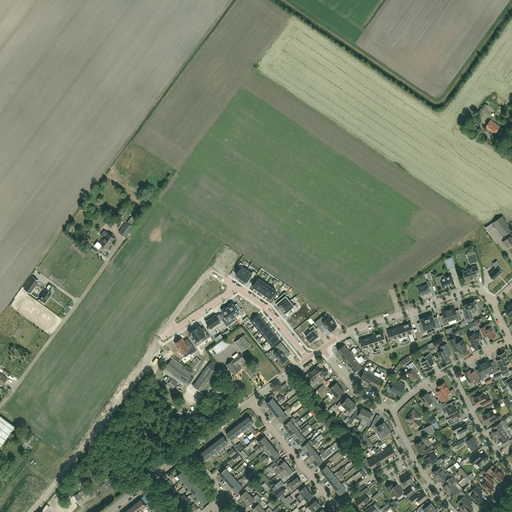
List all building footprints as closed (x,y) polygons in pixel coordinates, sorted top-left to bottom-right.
[(480,117),(486,109),(482,107),(477,115),(480,117)] [(495,133),(500,126),(490,120),(485,127),(495,133)] [(502,237),(511,229),(502,216),(492,223),(502,237)] [(125,237),(133,227),(126,222),(119,232),(125,237)] [(491,224),(485,228),(488,233),(495,228),(491,224)] [(115,238),(108,233),(104,238),(100,243),(98,241),(94,246),(99,249),(102,245),(107,249),(112,243),(115,238)] [(88,244),(91,239),(84,234),(81,239),(88,244)] [(511,238),(510,236),(502,242),(504,245),(505,244),(508,248),(511,246),(511,245),(511,238)] [(496,267),(489,274),(494,280),(503,272),(501,269),(502,268),(497,261),(496,261),(497,262),(494,264),(496,267)] [(241,278),(247,269),(242,265),(243,264),(241,262),(237,267),(239,269),(236,275),(241,278)] [(467,269),(468,270),(463,272),(466,280),(470,278),(470,279),(473,278),(477,276),(476,273),(479,272),(477,266),(467,269)] [(247,269),(241,278),(246,282),(250,276),(253,278),(256,272),(254,271),(253,272),(247,269)] [(454,284),(451,275),(437,280),(439,285),(441,284),(443,288),(454,284)] [(30,293),(38,281),(32,277),(24,289),(30,293)] [(258,278),(252,286),(257,289),(263,281),(258,278)] [(428,284),(418,288),(420,295),(421,295),(430,292),(431,292),(430,292),(429,287),(432,286),(430,280),(427,281),(428,284)] [(263,281),(257,289),(262,292),(267,284),(263,281)] [(267,284),(262,292),(266,295),(272,287),(267,284)] [(272,287),(266,295),(271,298),(276,290),(272,287)] [(277,304),(276,305),(278,307),(279,307),(281,308),(289,301),(285,297),(287,295),(285,292),(279,297),(281,300),(276,303),(277,304)] [(44,302),(47,299),(41,295),(34,305),(41,309),(45,303),(44,302)] [(289,301),(281,308),(282,310),(281,311),(283,314),(284,313),(285,313),(289,310),(291,312),(297,307),(294,305),(293,306),(289,301)] [(477,309),(478,309),(477,304),(475,304),(474,301),(464,305),(465,311),(462,312),(461,312),(464,319),(465,323),(472,321),(471,318),(473,317),(471,312),(477,310),(477,309)] [(228,306),(227,307),(234,317),(239,313),(241,316),(244,314),(240,308),(238,310),(233,303),(232,304),(232,303),(228,306)] [(222,310),(222,311),(226,318),(224,320),(228,325),(231,324),(229,321),(234,317),(227,307),(226,308),(226,307),(222,310)] [(449,310),(452,320),(455,318),(456,322),(462,320),(460,314),(457,315),(454,307),(451,308),(452,309),(449,310)] [(301,312),(299,309),(294,313),(296,316),(290,320),(295,326),(303,319),(299,314),(301,312)] [(448,321),(452,320),(449,310),(445,311),(445,310),(442,311),(445,319),(441,320),(443,326),(449,324),(448,321)] [(211,318),(217,328),(220,326),(222,329),(227,326),(222,319),(220,321),(216,316),(216,315),(211,318)] [(258,315),(251,321),(255,326),(263,320),(258,315)] [(429,317),(427,318),(430,328),(433,326),(435,329),(441,327),(439,321),(435,322),(432,315),(428,316),(429,317)] [(331,319),(328,316),(322,321),(320,318),(314,322),(318,327),(323,323),(330,330),(336,325),(333,322),(334,321),(332,319),(331,319)] [(217,328),(211,318),(206,322),(210,327),(207,329),(212,336),(217,332),(215,329),(217,328)] [(430,328),(427,318),(425,318),(424,318),(420,319),(423,326),(419,328),(421,334),(427,332),(427,329),(430,328)] [(263,320),(255,326),(259,331),(267,325),(263,320)] [(405,325),(408,335),(409,334),(414,333),(411,323),(405,325)] [(312,331),(305,336),(307,338),(306,339),(309,342),(310,341),(310,342),(313,339),(314,339),(315,338),(318,335),(315,331),(317,329),(314,324),(311,326),(309,328),(312,331)] [(267,325),(259,331),(263,336),(271,330),(267,325)] [(408,335),(405,325),(399,327),(403,337),(407,335),(408,339),(410,338),(409,334),(408,335)] [(195,329),(194,330),(202,342),(210,336),(206,331),(204,332),(199,326),(199,327),(198,326),(195,328),(195,329)] [(496,335),(492,327),(487,329),(485,326),(480,328),(484,337),(487,335),(489,339),(496,335)] [(403,337),(399,327),(393,329),(397,338),(396,339),(397,342),(399,342),(398,338),(403,337)] [(391,340),(396,339),(397,338),(393,329),(388,331),(391,340)] [(190,333),(189,333),(193,339),(191,341),(195,347),(202,342),(194,330),(193,330),(189,332),(190,333)] [(271,330),(263,336),(268,341),(275,335),(271,330)] [(381,344),(386,342),(383,332),(377,334),(381,344)] [(474,333),(468,336),(473,347),(479,344),(478,341),(479,340),(483,339),(479,332),(475,334),(474,333)] [(379,344),(380,348),(382,347),(381,344),(377,334),(371,336),(375,346),(379,344)] [(275,335),(268,341),(272,346),(279,340),(275,335)] [(242,351),(250,345),(243,336),(235,342),(242,351)] [(368,348),(369,352),(372,351),(370,347),(375,346),(371,336),(366,338),(369,348),(368,348)] [(455,351),(458,350),(460,353),(467,350),(464,344),(465,344),(463,340),(457,342),(455,337),(449,340),(455,351)] [(182,338),(175,343),(182,354),(182,353),(187,350),(190,354),(190,355),(196,350),(190,342),(186,345),(184,341),(182,338)] [(223,338),(214,346),(217,351),(227,343),(223,338)] [(369,348),(366,338),(360,340),(363,350),(368,348),(369,348)] [(282,352),(287,349),(281,342),(275,346),(276,347),(278,350),(273,354),(276,357),(277,357),(282,363),(287,358),(286,357),(282,352)] [(446,344),(441,347),(443,351),(438,353),(441,358),(441,359),(442,361),(443,362),(450,359),(448,355),(451,353),(446,344)] [(341,355),(348,349),(344,345),(337,350),(341,355)] [(423,354),(429,350),(427,345),(420,349),(423,354)] [(341,355),(344,359),(351,353),(348,349),(341,355)] [(497,361),(499,366),(502,371),(507,368),(505,364),(509,362),(507,357),(507,356),(506,354),(505,354),(504,352),(498,356),(500,359),(497,361)] [(348,363),(354,358),(351,353),(344,359),(348,363)] [(238,361),(238,362),(243,358),(240,354),(234,359),(233,359),(226,365),(234,375),(241,369),(236,363),(238,361)] [(423,366),(424,366),(427,371),(433,368),(431,365),(434,363),(429,355),(424,358),(425,361),(421,363),(422,364),(423,366)] [(410,360),(408,356),(401,362),(403,365),(410,360)] [(185,384),(201,361),(196,357),(189,367),(187,365),(185,368),(172,359),(164,369),(185,384)] [(348,363),(351,367),(358,362),(354,358),(348,363)] [(483,363),(488,372),(491,370),(492,374),(498,371),(495,365),(492,367),(488,359),(485,361),(486,362),(483,363)] [(209,362),(207,365),(218,372),(219,370),(215,363),(212,362),(209,362)] [(358,362),(351,367),(354,372),(361,366),(358,362)] [(418,377),(414,370),(417,368),(413,362),(407,366),(410,370),(410,371),(407,373),(413,381),(418,377)] [(484,374),(488,372),(483,363),(480,365),(480,364),(477,365),(481,373),(478,374),(480,380),(486,377),(484,374)] [(207,365),(193,385),(203,393),(218,372),(207,365)] [(323,367),(320,370),(317,366),(312,370),(321,380),(321,381),(324,379),(323,378),(327,374),(329,373),(323,367)] [(361,377),(365,380),(370,372),(371,370),(372,367),(370,366),(368,371),(365,369),(361,377)] [(308,373),(310,376),(308,378),(309,379),(313,385),(318,382),(318,383),(321,380),(312,370),(308,373)] [(470,370),(464,373),(469,382),(472,380),(473,383),(479,381),(476,375),(474,371),(471,373),(470,370)] [(370,382),(374,375),(370,372),(365,380),(370,382)] [(370,382),(375,385),(379,377),(374,375),(370,382)] [(379,377),(375,385),(380,388),(384,380),(379,377)] [(511,379),(510,377),(503,382),(507,387),(509,385),(511,388),(511,387),(511,379)] [(405,385),(394,379),(390,386),(392,387),(391,390),(400,395),(405,385)] [(293,381),(289,384),(292,390),(297,387),(293,381)] [(333,393),(340,387),(336,382),(331,386),(329,384),(323,389),(326,394),(331,390),(333,393)] [(440,390),(437,392),(442,402),(448,398),(446,394),(450,392),(444,383),(438,386),(440,390)] [(344,392),(340,387),(333,393),(335,395),(332,398),(335,402),(340,398),(338,396),(344,392)] [(269,401),(266,403),(270,408),(277,403),(273,398),(275,396),(273,393),(266,398),(269,401)] [(420,398),(426,406),(431,403),(433,407),(439,403),(434,397),(431,399),(427,393),(420,398)] [(489,396),(485,397),(483,394),(474,398),(477,405),(481,403),(483,406),(492,402),(489,396)] [(346,408),(352,400),(347,397),(343,402),(341,401),(337,405),(339,407),(341,405),(343,407),(343,406),(346,408)] [(347,415),(348,414),(350,416),(354,411),(352,410),(356,404),(352,400),(346,408),(348,410),(345,414),(347,415)] [(280,407),(277,403),(270,408),(274,412),(280,407)] [(445,417),(449,415),(457,411),(456,409),(457,408),(456,404),(449,408),(447,405),(441,408),(445,417)] [(280,407),(274,412),(277,417),(284,412),(280,407)] [(286,410),(284,412),(277,417),(281,422),(290,414),(289,412),(292,409),(290,407),(286,410)] [(355,418),(361,422),(367,410),(362,408),(358,416),(357,415),(356,416),(353,414),(350,420),(352,422),(355,418)] [(361,422),(366,424),(365,425),(368,427),(369,425),(372,421),(369,419),(372,413),(367,410),(361,422)] [(409,416),(410,417),(407,420),(410,424),(412,426),(416,429),(422,422),(419,420),(421,417),(414,410),(409,416)] [(492,423),(501,417),(498,412),(494,414),(492,410),(482,416),(486,422),(490,420),(492,423)] [(457,411),(449,415),(451,418),(447,420),(450,426),(456,423),(455,420),(462,416),(460,412),(458,413),(457,411)] [(0,415),(0,445),(14,426),(0,415)] [(243,421),(247,427),(253,423),(248,417),(243,421)] [(287,430),(294,425),(296,423),(300,420),(298,417),(294,420),(292,418),(290,420),(284,425),(287,430)] [(376,433),(384,428),(387,426),(384,421),(378,425),(376,423),(378,420),(375,418),(371,427),(373,428),(376,433)] [(496,437),(506,430),(507,430),(503,425),(507,423),(505,420),(502,423),(501,421),(493,427),(495,431),(493,433),(496,437)] [(237,425),(242,431),(247,427),(243,421),(237,425)] [(465,436),(463,432),(468,430),(468,428),(468,427),(467,426),(466,426),(465,424),(461,426),(459,423),(452,426),(454,432),(458,430),(459,434),(458,435),(459,438),(465,436)] [(232,429),(236,435),(242,431),(237,425),(232,429)] [(291,435),(298,429),(294,425),(287,430),(291,435)] [(384,435),(390,431),(387,426),(384,428),(376,433),(381,440),(386,437),(384,435)] [(236,435),(232,429),(226,434),(231,440),(236,435)] [(253,434),(255,437),(260,433),(257,430),(255,432),(253,429),(250,430),(253,434)] [(291,435),(295,439),(301,434),(298,429),(291,435)] [(506,430),(496,437),(499,442),(501,441),(503,443),(511,437),(506,430)] [(301,434),(295,439),(299,444),(305,439),(301,434)] [(218,440),(222,446),(228,442),(223,436),(218,440)] [(262,446),(268,441),(264,436),(258,442),(262,446)] [(466,441),(471,451),(478,447),(475,442),(475,441),(473,437),(466,441)] [(429,452),(431,450),(429,447),(426,448),(426,447),(428,446),(425,439),(422,441),(422,440),(415,444),(420,453),(423,451),(424,454),(429,452)] [(454,449),(465,442),(463,439),(456,444),(457,445),(453,447),(454,449)] [(218,440),(212,445),(217,451),(222,446),(218,440)] [(262,446),(265,451),(272,446),(268,441),(262,446)] [(305,452),(312,446),(308,442),(301,447),(305,452)] [(207,449),(211,455),(217,451),(212,445),(207,449)] [(265,451),(269,455),(276,450),(272,446),(265,451)] [(305,452),(309,456),(315,451),(312,446),(305,452)] [(386,449),(390,456),(395,453),(390,446),(386,449)] [(233,448),(227,453),(231,457),(236,453),(233,448)] [(375,453),(377,455),(381,462),(386,459),(381,452),(380,449),(377,451),(375,448),(373,449),(373,450),(375,453)] [(211,455),(207,449),(201,453),(206,459),(211,455)] [(381,452),(386,459),(390,456),(386,449),(381,452)] [(240,452),(244,459),(248,456),(243,450),(240,452)] [(276,450),(269,455),(273,460),(280,455),(276,450)] [(377,455),(375,453),(373,450),(371,451),(373,454),(374,456),(372,458),(377,465),(381,462),(377,455)] [(309,456),(313,461),(319,456),(315,451),(309,456)] [(325,451),(321,454),(319,456),(313,461),(316,466),(323,460),(321,458),(323,456),(327,453),(325,451)] [(452,455),(450,452),(441,458),(443,461),(452,455)] [(429,467),(438,460),(433,453),(424,460),(429,467)] [(480,456),(477,453),(469,459),(473,464),(476,462),(479,466),(488,459),(484,453),(480,456)] [(377,465),(372,458),(367,461),(366,458),(363,460),(367,467),(370,466),(372,468),(377,465)] [(282,471),(288,466),(284,461),(280,465),(278,462),(272,467),(274,469),(278,466),(282,471)] [(436,477),(444,472),(446,470),(443,465),(445,464),(443,461),(437,465),(439,468),(432,473),(436,477)] [(329,462),(326,465),(320,470),(324,475),(330,470),(330,469),(327,466),(331,464),(329,462)] [(494,476),(499,481),(504,476),(496,468),(494,470),(492,468),(493,466),(491,464),(484,470),(487,473),(489,471),(491,473),(490,474),(493,477),(494,476)] [(230,473),(229,472),(227,469),(230,467),(228,465),(225,468),(219,474),(224,478),(230,473)] [(288,466),(282,471),(286,476),(282,479),(284,482),(290,477),(288,475),(292,471),(288,466)] [(334,475),(334,474),(331,471),(335,468),(333,467),(330,469),(330,470),(324,475),(328,480),(334,475)] [(344,467),(337,472),(337,471),(334,474),(334,475),(328,480),(332,485),(338,480),(338,479),(341,476),(338,473),(340,472),(343,472),(346,470),(344,467)] [(232,469),(229,472),(230,473),(224,478),(228,483),(234,477),(233,477),(231,474),(234,471),(232,469)] [(362,469),(359,472),(353,476),(355,478),(361,474),(364,478),(367,476),(362,469)] [(181,480),(187,475),(183,470),(177,475),(181,479),(178,482),(179,483),(182,481),(181,480)] [(446,474),(444,472),(436,477),(439,482),(446,476),(448,479),(452,476),(451,473),(449,474),(448,472),(446,474)] [(404,486),(413,480),(412,479),(412,477),(411,475),(410,475),(409,473),(400,479),(404,486)] [(236,474),(233,477),(234,477),(228,483),(232,487),(238,482),(237,481),(235,479),(238,476),(236,474)] [(490,484),(493,481),(486,474),(484,477),(487,480),(486,480),(481,485),(489,492),(494,487),(490,484)] [(181,480),(182,481),(185,484),(182,486),(183,488),(186,485),(191,479),(187,475),(181,480)] [(342,485),(341,484),(339,481),(342,478),(341,476),(338,479),(338,480),(332,485),(336,490),(342,485)] [(457,483),(452,476),(448,479),(447,480),(448,483),(443,487),(447,492),(454,485),(457,483)] [(292,490),(301,482),(297,477),(291,482),(287,484),(292,490)] [(237,481),(238,482),(232,487),(237,492),(242,487),(239,483),(242,480),(241,478),(237,481)] [(186,485),(189,488),(186,491),(187,493),(190,490),(190,489),(196,484),(191,479),(186,485)] [(284,484),(281,480),(274,485),(277,489),(284,484)] [(342,485),(336,490),(340,495),(346,490),(343,486),(346,483),(345,481),(341,484),(342,485)] [(251,482),(248,485),(244,489),(243,490),(244,492),(240,496),(244,501),(250,495),(246,491),(254,484),(251,482)] [(457,483),(454,485),(447,492),(450,497),(452,495),(455,492),(457,494),(463,490),(459,485),(457,483)] [(190,489),(190,490),(193,493),(190,496),(192,497),(195,495),(194,494),(200,489),(196,484),(190,489)] [(396,497),(402,493),(397,484),(394,486),(392,484),(386,487),(392,496),(395,494),(396,497)] [(294,503),(309,491),(305,486),(299,491),(301,494),(295,498),(297,500),(294,503)] [(482,492),(476,486),(472,490),(474,493),(471,496),(478,503),(480,501),(481,502),(482,500),(482,499),(483,498),(479,495),(482,492)] [(282,487),(275,493),(279,497),(286,491),(282,487)] [(369,491),(367,488),(361,492),(363,495),(355,501),(360,507),(369,500),(365,494),(369,491)] [(407,496),(414,491),(410,488),(404,493),(407,496)] [(198,499),(204,493),(200,489),(194,494),(195,495),(198,498),(194,500),(196,502),(199,499),(198,499)] [(313,496),(309,491),(294,503),(292,504),(295,507),(305,499),(307,501),(313,496)] [(375,500),(384,494),(382,492),(373,497),(375,500)] [(417,500),(420,503),(427,498),(422,492),(416,496),(414,494),(409,498),(414,503),(417,500)] [(204,493),(198,499),(199,499),(202,502),(199,505),(200,507),(203,504),(203,503),(209,498),(204,493)] [(253,501),(255,503),(260,498),(257,494),(253,498),(250,495),(244,501),(249,505),(253,501)] [(289,503),(293,500),(290,495),(282,501),(288,508),(291,505),(289,503)] [(470,506),(472,503),(464,495),(459,501),(462,504),(460,507),(465,511),(469,511),(473,509),(470,506)] [(254,511),(258,511),(262,508),(267,505),(260,498),(255,503),(257,505),(252,509),(254,511)] [(149,502),(146,505),(141,499),(136,503),(141,509),(142,509),(143,511),(147,509),(147,510),(149,508),(150,509),(153,507),(149,502)] [(312,511),(320,505),(316,500),(306,509),(308,511),(311,509),(312,511)] [(421,511),(428,511),(434,507),(431,502),(426,507),(423,504),(418,508),(421,511)] [(141,511),(144,511),(143,511),(142,509),(141,509),(136,503),(131,507),(135,511),(137,511),(140,510),(141,511)]
